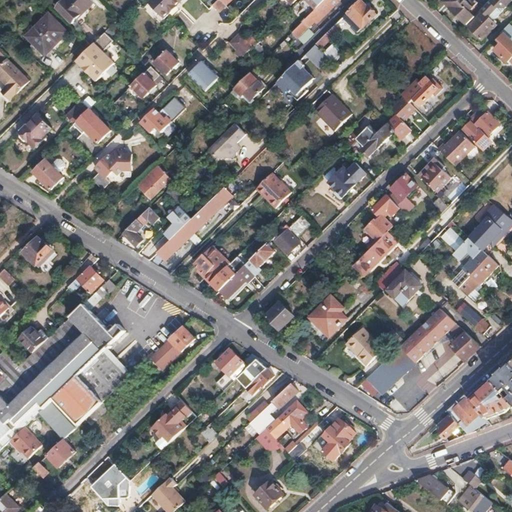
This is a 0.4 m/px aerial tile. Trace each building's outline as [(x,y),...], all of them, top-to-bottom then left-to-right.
[(79,0),(65,0),(57,9),(64,16),(79,0)] [(81,16),(93,4),(89,0),(79,0),(64,16),(77,29),(85,21),(81,16)] [(147,0),(163,15),(178,0),(147,0)] [(220,12),(226,5),(221,0),(218,0),(213,5),(220,12)] [(316,23),(338,0),(325,0),(316,10),(293,32),(298,37),(314,21),(316,23)] [(305,0),(316,10),(325,0),(305,0)] [(445,0),(444,2),(467,24),(475,16),(470,11),(478,2),(476,0),(445,0)] [(480,15),(469,26),(482,39),(497,25),(493,20),(511,0),(490,0),(483,8),(478,13),(480,15)] [(368,7),(367,8),(359,1),(342,18),(356,31),(360,27),(362,29),(375,15),(368,7)] [(57,23),(49,15),(27,37),(35,45),(57,23)] [(45,56),(67,34),(57,23),(35,45),(45,56)] [(316,44),(321,49),(340,29),(336,24),(316,44)] [(501,42),(494,49),(507,62),(510,59),(511,60),(511,30),(507,26),(500,33),(502,35),(499,39),(501,42)] [(231,43),(243,55),(252,46),(247,41),(241,33),(231,43)] [(253,47),(257,43),(251,37),(247,41),(252,46),(253,47)] [(78,97),(90,109),(103,95),(96,88),(104,80),(101,76),(114,63),(95,43),(91,48),(77,61),(95,79),(78,97)] [(261,47),(257,43),(253,47),(257,51),(261,47)] [(343,55),(333,44),(324,53),(334,63),(343,55)] [(180,63),(167,50),(155,62),(168,75),(180,63)] [(28,81),(8,60),(0,67),(0,78),(7,86),(1,91),(10,100),(28,81)] [(279,80),(290,91),(293,87),(302,97),(308,91),(305,88),(313,81),(315,78),(304,67),(304,65),(300,60),(279,80)] [(206,91),(219,78),(203,61),(190,74),(206,91)] [(414,99),(422,107),(435,94),(437,97),(444,91),(437,83),(436,85),(430,78),(439,69),(434,65),(423,76),(426,79),(422,83),(426,88),(414,99)] [(151,66),(132,85),(144,97),(157,85),(154,82),(161,76),(151,66)] [(251,100),(264,87),(251,73),(235,88),(243,96),(245,94),(251,100)] [(298,100),(302,97),(293,87),(290,91),(295,97),(298,100)] [(332,129),(349,113),(327,90),(310,106),(332,129)] [(90,109),(78,97),(64,111),(75,123),(89,109),(90,109)] [(416,108),(406,98),(392,110),(397,115),(403,121),(416,108)] [(206,117),(211,112),(200,101),(195,107),(206,117)] [(211,112),(206,117),(213,123),(222,114),(216,108),(211,112)] [(75,123),(74,124),(82,132),(83,133),(86,130),(99,118),(89,109),(75,123)] [(167,118),(165,119),(154,109),(141,122),(156,138),(172,122),(167,118)] [(471,139),(484,151),(492,143),(487,138),(501,124),(488,112),(486,114),(482,109),(470,120),(472,123),(465,129),(473,137),(471,139)] [(334,131),(351,115),(349,113),(332,129),(334,131)] [(49,137),(55,131),(40,115),(29,125),(27,123),(21,130),(22,132),(21,133),(23,135),(23,136),(22,140),(27,145),(31,145),(32,144),(37,149),(38,148),(40,150),(51,139),(49,137)] [(403,121),(397,115),(387,125),(394,132),(396,134),(399,141),(410,129),(403,121)] [(111,131),(99,118),(86,130),(99,143),(111,131)] [(235,143),(245,134),(235,123),(207,150),(215,159),(233,159),(235,157),(234,152),(239,148),(235,143)] [(67,131),(75,139),(82,132),(74,124),(67,131)] [(368,157),(394,132),(387,125),(378,133),(370,125),(356,138),(365,147),(361,150),(368,157)] [(438,149),(454,165),(474,145),(460,131),(446,145),(444,143),(438,149)] [(115,150),(110,155),(116,161),(123,154),(115,150)] [(262,151),(255,158),(259,162),(267,154),(263,150),(262,151)] [(190,157),(187,153),(181,159),(185,162),(190,157)] [(110,155),(109,154),(95,167),(99,172),(92,179),(102,189),(110,182),(106,177),(113,170),(118,175),(122,170),(132,171),(132,155),(123,154),(116,161),(110,155)] [(51,189),(63,177),(46,159),(33,171),(51,189)] [(423,178),(437,192),(450,180),(443,173),(445,171),(439,165),(437,167),(436,166),(423,178)] [(449,170),(456,177),(461,171),(454,165),(449,170)] [(172,178),(160,166),(138,187),(151,199),(172,178)] [(359,182),(345,167),(331,181),(329,183),(343,197),(359,182)] [(292,190),(274,171),(257,188),(276,207),(292,190)] [(467,188),(472,182),(461,171),(456,177),(467,188)] [(419,186),(407,174),(392,189),(395,192),(389,197),(398,207),(404,201),(419,186)] [(171,238),(157,252),(165,260),(166,259),(173,266),(182,258),(175,251),(181,246),(179,244),(186,237),(188,239),(233,195),(229,191),(234,187),(230,182),(191,219),(171,238)] [(179,206),(184,202),(171,187),(166,191),(179,206)] [(384,217),(389,213),(393,217),(400,209),(398,207),(389,197),(388,196),(372,211),(380,218),(377,221),(375,219),(365,229),(378,242),(389,231),(394,227),(384,217)] [(443,211),(449,206),(439,197),(434,202),(443,211)] [(224,209),(230,215),(239,206),(234,200),(224,209)] [(511,226),(511,221),(493,202),(484,211),(488,216),(468,235),(469,240),(482,252),(490,244),(492,246),(511,226)] [(499,208),(511,218),(511,211),(504,204),(499,208)] [(168,217),(171,219),(182,208),(180,206),(168,217)] [(154,224),(161,217),(150,207),(124,233),(137,246),(144,238),(141,235),(143,233),(140,230),(147,223),(145,221),(148,218),(154,224)] [(171,238),(191,219),(182,208),(171,219),(174,223),(165,232),(171,238)] [(296,209),(283,222),(286,225),(299,212),(296,209)] [(287,225),(293,232),(306,220),(299,212),(286,225),(287,225)] [(215,226),(219,222),(214,216),(210,220),(215,226)] [(288,230),(276,242),(288,255),(300,243),(288,230)] [(356,263),(353,266),(362,276),(398,241),(389,231),(378,242),(361,258),(356,263)] [(443,240),(456,253),(457,253),(464,245),(451,232),(443,240)] [(24,252),(37,265),(55,247),(47,239),(46,240),(41,235),(38,238),(24,252)] [(356,263),(361,258),(344,240),(339,245),(356,263)] [(424,249),(429,244),(426,240),(421,246),(424,249)] [(451,281),(460,289),(489,259),(482,252),(469,240),(464,245),(457,253),(456,253),(453,256),(460,262),(468,253),(474,258),(451,281)] [(245,265),(253,274),(275,252),(274,250),(276,248),(270,241),(267,244),(246,265),(245,265)] [(198,270),(210,283),(228,266),(230,264),(217,251),(211,257),(206,252),(194,263),(199,268),(198,270)] [(230,264),(228,266),(231,269),(236,274),(245,265),(246,265),(237,256),(237,257),(230,264)] [(458,291),(466,298),(473,290),(477,286),(478,287),(489,276),(492,279),(499,272),(498,268),(489,259),(460,289),(458,291)] [(403,271),(396,263),(386,273),(393,281),(403,271)] [(253,274),(245,265),(236,274),(219,292),(227,299),(246,281),(249,283),(256,277),(253,274)] [(91,292),(104,279),(90,266),(69,286),(73,291),(82,283),(91,292)] [(219,292),(236,274),(231,269),(228,266),(210,283),(219,292)] [(0,273),(0,276),(15,291),(19,287),(12,280),(14,278),(4,269),(0,273)] [(400,310),(423,287),(406,272),(383,295),(400,310)] [(381,293),(393,281),(386,273),(375,284),(374,285),(381,293)] [(98,291),(104,298),(106,299),(117,288),(109,280),(98,291)] [(246,281),(227,299),(230,302),(249,283),(246,281)] [(466,298),(473,304),(477,300),(480,297),(473,290),(466,298)] [(91,310),(104,298),(98,291),(85,303),(91,310)] [(482,295),(480,297),(477,300),(477,304),(479,304),(482,302),(482,300),(483,300),(485,302),(491,301),(491,296),(488,293),(483,296),(482,295)] [(343,309),(330,296),(308,317),(322,331),(341,314),(340,312),(343,309)] [(0,317),(10,308),(0,297),(0,317)] [(294,315),(281,301),(266,316),(279,330),(294,315)] [(129,378),(104,352),(108,348),(125,331),(119,325),(116,328),(112,325),(109,328),(91,310),(85,303),(60,327),(49,338),(33,353),(20,367),(3,350),(0,353),(0,383),(1,385),(0,386),(0,450),(9,442),(25,427),(40,413),(64,439),(80,424),(86,419),(104,402),(129,378)] [(484,336),(491,327),(467,306),(460,314),(476,328),(475,329),(484,336)] [(440,310),(406,342),(396,351),(366,379),(382,395),(450,330),(457,337),(449,344),(465,361),(481,347),(440,310)] [(322,331),(328,337),(345,319),(341,314),(322,331)] [(33,353),(49,338),(35,323),(19,338),(33,353)] [(195,339),(183,327),(169,340),(154,354),(166,366),(181,352),(195,339)] [(365,370),(381,354),(360,333),(345,347),(357,359),(356,361),(365,370)] [(390,345),(396,351),(406,342),(400,335),(390,345)] [(129,378),(133,374),(108,348),(104,352),(129,378)] [(227,374),(216,384),(224,393),(236,381),(240,376),(259,359),(259,358),(253,354),(244,363),(230,349),(216,363),(227,374)] [(250,386),(268,369),(259,359),(240,376),(250,386)] [(511,401),(511,365),(494,381),(511,401)] [(250,386),(247,390),(252,396),(264,385),(264,386),(275,376),(268,369),(250,386)] [(224,393),(220,396),(225,401),(240,386),(236,381),(224,393)] [(504,414),(511,406),(511,401),(494,381),(471,402),(487,420),(504,414)] [(282,410),(300,393),(291,384),(273,401),(282,410)] [(469,434),(493,425),(487,420),(471,402),(468,398),(450,414),(452,415),(462,426),(469,434)] [(164,450),(188,427),(183,421),(193,412),(181,400),(153,428),(163,439),(159,444),(164,450)] [(265,401),(255,410),(259,414),(269,405),(265,401)] [(308,413),(305,410),(298,402),(297,401),(282,414),(268,427),(277,438),(291,424),(301,434),(309,426),(301,418),(308,413)] [(104,402),(86,419),(92,425),(109,408),(104,402)] [(440,429),(448,438),(462,426),(452,415),(441,424),(443,427),(440,429)] [(357,436),(338,424),(326,444),(347,457),(353,447),(351,446),(357,436)] [(211,442),(219,434),(210,425),(202,434),(211,442)] [(27,458),(41,445),(25,427),(9,442),(15,449),(17,447),(27,458)] [(271,445),(276,440),(266,429),(260,434),(271,445)] [(64,439),(48,454),(60,467),(76,451),(64,439)] [(293,458),(305,447),(300,442),(288,452),(293,458)] [(101,505),(126,480),(106,460),(81,484),(101,505)] [(44,478),(49,473),(39,462),(34,467),(44,478)] [(484,481),(471,471),(464,479),(467,481),(477,489),(484,481)] [(417,480),(442,500),(443,499),(450,491),(431,475),(417,480)] [(162,505),(177,491),(173,487),(177,484),(171,478),(153,495),(162,505)] [(283,494),(271,481),(256,495),(268,508),(283,494)] [(477,489),(467,481),(465,485),(469,489),(459,501),(472,511),(487,511),(494,503),(477,489)] [(450,491),(443,499),(449,504),(457,494),(451,489),(450,491)] [(168,511),(175,511),(187,502),(177,491),(162,505),(168,511)] [(0,511),(16,511),(21,507),(7,493),(2,498),(0,499),(0,511)] [(371,511),(398,511),(399,511),(384,499),(375,510),(374,509),(371,511)]
